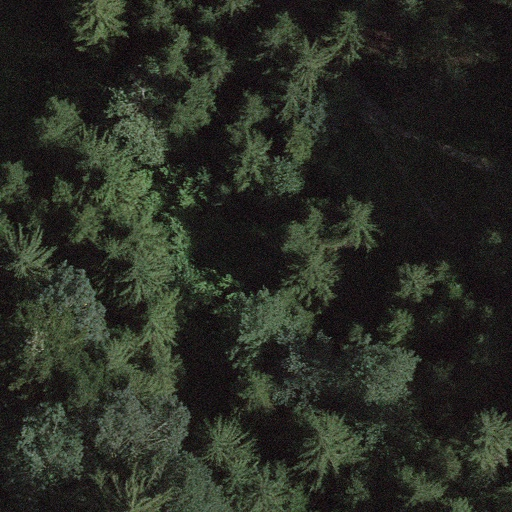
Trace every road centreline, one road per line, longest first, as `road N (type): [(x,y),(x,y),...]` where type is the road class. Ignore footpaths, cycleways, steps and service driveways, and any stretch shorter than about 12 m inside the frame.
road 1 (track): [(283,0),(394,147),(442,147),(511,177)]
road 2 (track): [(394,147),(450,242),(511,315)]
